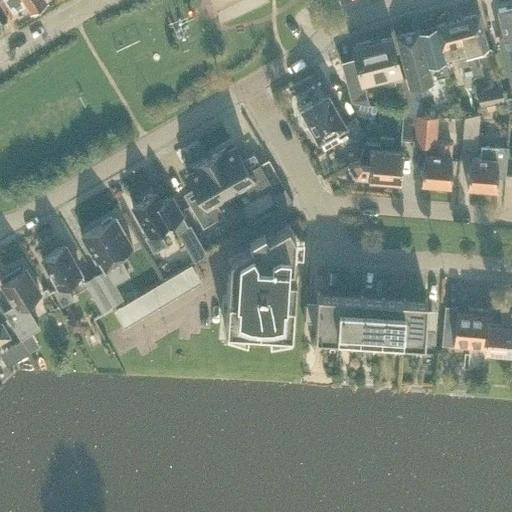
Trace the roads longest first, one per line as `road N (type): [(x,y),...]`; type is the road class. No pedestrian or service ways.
road 1 (residential): [(0,225),(248,85)]
road 2 (residential): [(312,198),(511,217)]
road 3 (residential): [(248,85),(342,22),(416,0)]
road 4 (residential): [(511,267),(343,253)]
road 5 (residential): [(312,198),(248,85)]
road 6 (residential): [(110,0),(0,64)]
